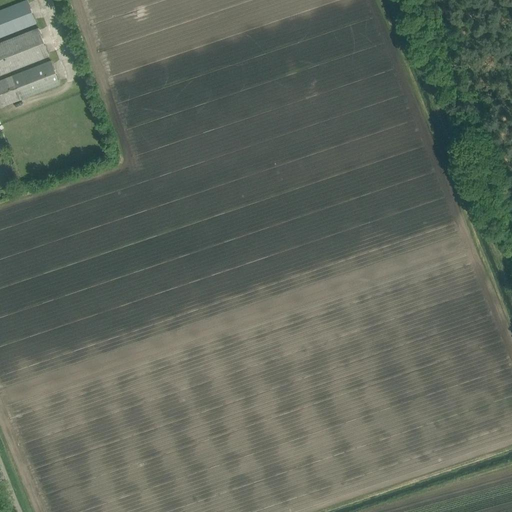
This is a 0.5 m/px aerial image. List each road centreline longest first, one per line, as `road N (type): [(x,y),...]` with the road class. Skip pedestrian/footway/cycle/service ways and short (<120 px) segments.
road 1 (track): [(511,285),(397,0)]
road 2 (track): [(511,193),(437,0)]
